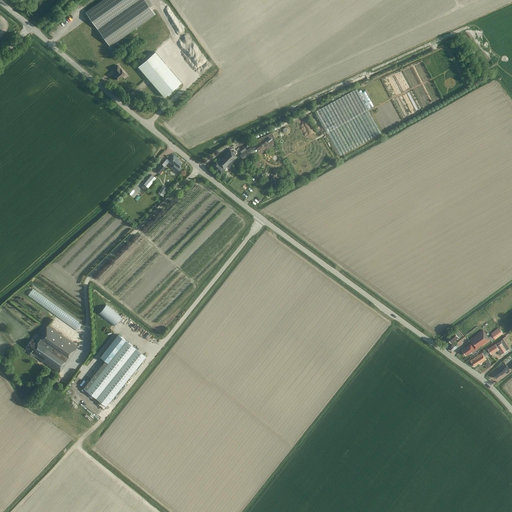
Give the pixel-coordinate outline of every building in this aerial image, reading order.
[(104,0),(86,13),(111,48),(156,15),(145,0),(104,0)] [(138,67),(164,97),(182,82),(155,52),(138,67)] [(121,69),(117,65),(113,69),(116,73),(114,75),(118,80),(125,74),(121,69)] [(339,157),(381,133),(368,110),(358,91),(357,88),(354,90),(342,96),(323,107),(314,112),(339,157)] [(239,155),(244,161),(256,153),(251,146),(239,155)] [(238,158),(229,149),(218,159),(219,160),(217,162),(216,161),(212,166),(220,174),(225,169),(224,169),(227,166),(228,167),(238,158)] [(170,167),(178,173),(181,169),(179,167),(182,163),(177,159),(178,158),(174,155),(169,161),(172,165),(170,167)] [(254,163),(252,165),(256,170),(261,166),(257,161),(254,163)] [(165,167),(161,164),(156,170),(160,174),(165,167)] [(144,184),(148,188),(156,179),(152,175),(144,184)] [(275,176),(271,183),(274,186),(280,182),(278,178),(275,176)] [(32,289),(28,296),(78,330),(82,323),(32,289)] [(29,353),(59,373),(78,347),(47,325),(35,342),(31,340),(25,348),(31,351),(29,353)] [(499,328),(491,334),(495,339),(503,333),(499,328)] [(458,337),(460,339),(464,336),(459,330),(455,333),(454,332),(447,338),(452,343),(458,337)] [(472,353),(490,340),(483,330),(469,340),(471,343),(462,350),(466,356),(471,352),(472,353)] [(83,388),(106,406),(146,356),(118,334),(100,357),(105,361),(83,388)] [(497,350),(500,355),(507,351),(506,350),(509,348),(503,339),(488,349),(491,354),(497,350)] [(482,353),(470,361),(474,366),(479,363),(480,364),(485,360),(487,360),(485,357),(490,353),(487,349),(482,353)] [(504,362),(500,366),(492,373),(496,378),(501,375),(510,368),(504,362)]
